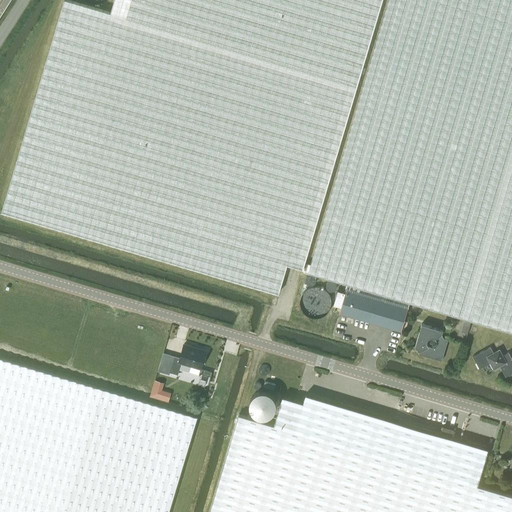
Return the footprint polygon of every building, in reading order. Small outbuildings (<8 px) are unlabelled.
[(302,269),(381,0),(114,0),(111,12),(69,0),(63,0),(1,211),(278,293),(287,264),(302,269)] [(511,0),(389,0),(386,14),(309,272),(346,283),(346,284),(407,302),(407,301),(472,320),(511,331),(511,0)] [(399,330),(407,302),(346,284),(337,312),(399,330)] [(420,323),(413,346),(415,347),(417,350),(416,353),(439,359),(446,338),(442,337),(439,333),(440,329),(420,323)] [(181,363),(191,366),(189,371),(198,374),(205,350),(183,344),(179,358),(174,356),(169,372),(177,374),(181,363)] [(502,375),(511,369),(511,363),(505,350),(500,353),(497,348),(491,351),(488,345),(470,355),(477,367),(488,361),(491,367),(496,364),(502,375)] [(0,357),(0,511),(168,511),(197,416),(0,357)] [(265,381),(263,386),(274,389),(275,384),(265,381)] [(511,511),(511,494),(477,484),(488,448),(437,433),(305,394),(303,401),(282,395),(273,424),(241,415),(212,511),(511,511)]
